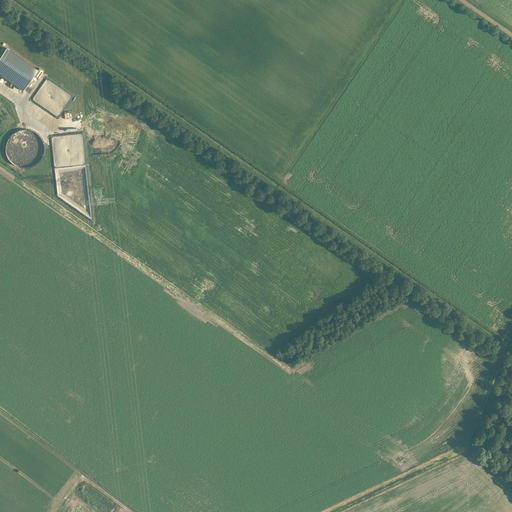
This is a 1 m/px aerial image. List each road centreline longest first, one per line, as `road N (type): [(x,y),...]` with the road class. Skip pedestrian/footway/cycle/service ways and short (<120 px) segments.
road 1 (track): [(10,0),(499,342)]
road 2 (track): [(113,100),(0,17)]
